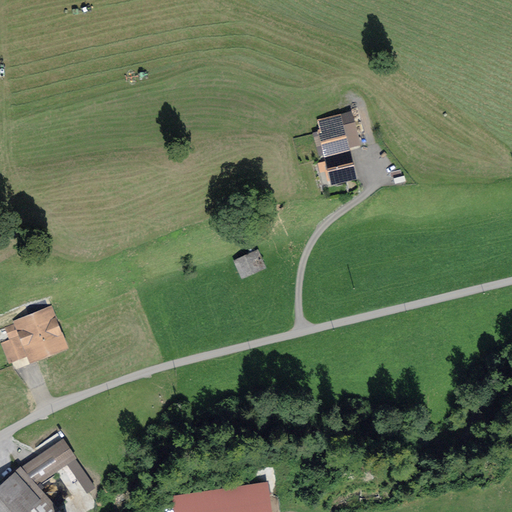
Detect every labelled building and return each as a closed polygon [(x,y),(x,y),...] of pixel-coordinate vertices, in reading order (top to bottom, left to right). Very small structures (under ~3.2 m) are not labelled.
[(310,134),(316,158),(321,156),(322,162),(315,164),(317,173),(325,172),(329,187),(356,181),(348,149),(358,147),(352,124),(351,124),(348,112),(335,115),(336,117),(332,119),(331,117),(314,121),(316,129),(314,130),(315,132),(310,134)] [(251,278),(276,267),(267,248),(242,259),(251,278)] [(13,361),(31,354),(35,363),(74,347),(55,302),(17,317),(18,320),(8,323),(13,336),(4,339),(13,361)] [(64,511),(38,483),(68,463),(87,491),(96,485),(63,437),(22,465),(0,484),(0,511),(64,511)] [(275,511),(271,479),(175,493),(177,511),(275,511)]
